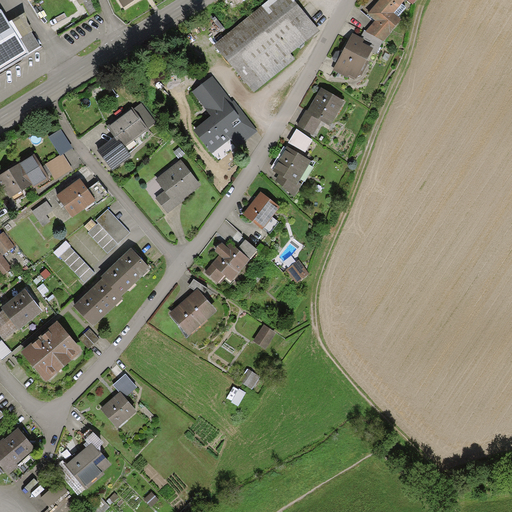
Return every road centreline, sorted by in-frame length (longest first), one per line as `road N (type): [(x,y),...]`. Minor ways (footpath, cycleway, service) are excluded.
road 1 (track): [(444,497),(437,466),(324,347),(312,307),(320,264),(425,0)]
road 2 (residential): [(346,0),(238,184),(178,262)]
road 3 (residential): [(178,262),(62,402),(31,403),(0,369)]
road 4 (residential): [(41,90),(67,136),(178,262)]
road 5 (secondary): [(187,0),(41,90)]
